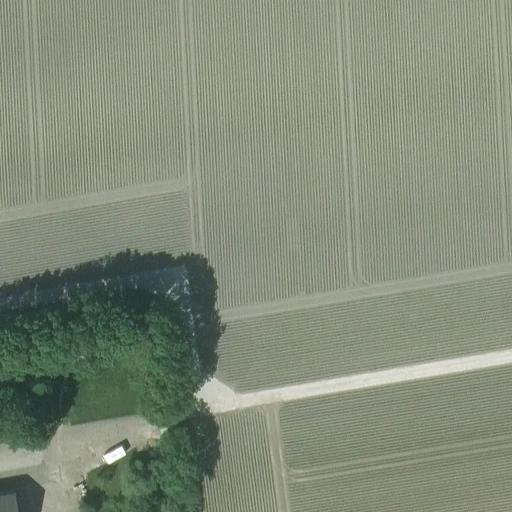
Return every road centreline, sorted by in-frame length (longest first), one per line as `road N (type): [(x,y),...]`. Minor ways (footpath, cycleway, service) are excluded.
road 1 (track): [(511,357),(198,409),(175,276),(0,306)]
road 2 (track): [(0,438),(198,409)]
